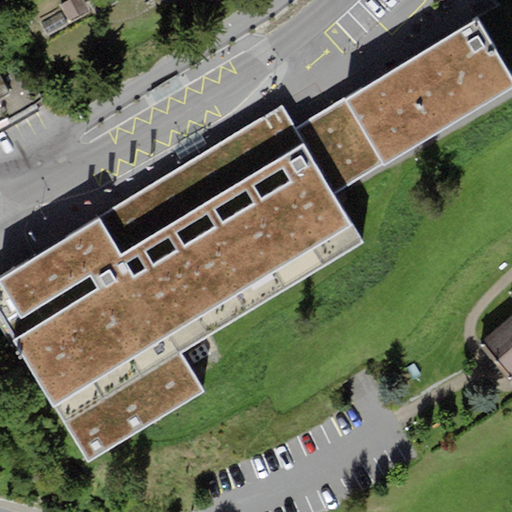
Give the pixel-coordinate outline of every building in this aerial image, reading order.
[(81,0),(66,0),(59,3),(67,19),(87,10),(81,0)] [(344,99),(381,159),(511,79),(511,74),(477,18),(404,62),(355,92),(344,99)] [(0,66),(0,129),(48,102),(20,55),(0,66)] [(381,159),(344,99),(295,127),(299,134),(333,190),(381,159)] [(299,134),(295,127),(279,103),(94,216),(178,353),(364,239),(337,195),(333,190),(299,134)] [(178,353),(94,216),(49,246),(0,275),(0,319),(87,461),(203,390),(178,353)] [(511,299),(511,313),(480,341),(494,358),(511,380),(511,379),(511,288),(506,293),(511,299)]
